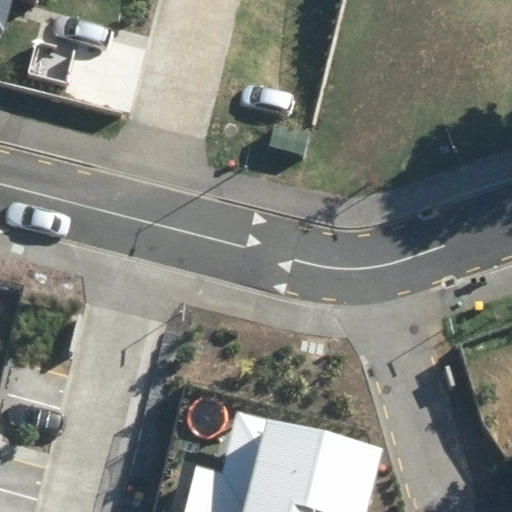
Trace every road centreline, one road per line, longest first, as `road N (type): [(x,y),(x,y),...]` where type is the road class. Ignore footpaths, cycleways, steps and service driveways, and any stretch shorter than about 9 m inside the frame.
road 1 (residential): [(83,511),(156,226)]
road 2 (residential): [(370,269),(430,447),(439,511)]
road 3 (residential): [(205,0),(156,226)]
road 4 (residential): [(370,269),(332,268),(156,226)]
road 5 (residential): [(156,226),(0,184)]
road 6 (residential): [(511,222),(370,269)]
